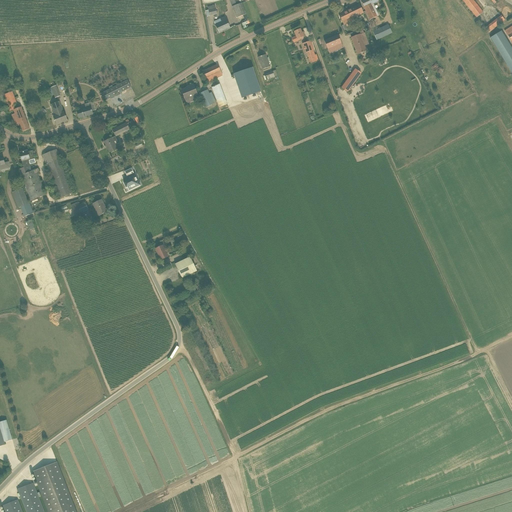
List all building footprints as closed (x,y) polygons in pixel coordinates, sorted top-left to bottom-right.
[(377,0),(364,0),(361,1),(363,7),(364,7),(370,20),(379,16),(376,11),(373,4),(378,1),(377,0)] [(462,0),(477,18),(483,12),(473,0),(462,0)] [(242,3),(240,4),(232,7),(236,18),(246,14),(242,3)] [(355,16),(356,16),(363,12),(359,4),(339,14),(343,23),(344,25),(354,20),(353,18),(356,17),(355,16)] [(496,19),(499,24),(505,20),(501,15),(496,19)] [(216,25),(219,32),(230,28),(225,17),(220,19),(221,22),(216,25)] [(294,43),(303,39),(302,37),(305,36),(303,32),(302,33),(300,29),(294,32),(296,36),(292,38),(294,43)] [(360,34),(351,37),(357,55),(366,51),(363,43),(368,42),(364,33),(360,34)] [(324,41),(328,49),(337,45),(338,49),(343,47),(341,43),(338,35),(324,41)] [(311,41),(303,44),(306,53),(314,50),(311,41)] [(258,57),(263,69),(270,67),(266,55),(258,57)] [(380,67),(388,63),(386,58),(378,62),(380,67)] [(202,72),(204,76),(207,82),(222,75),(217,65),(202,72)] [(261,92),(253,68),(234,74),(242,98),(261,92)] [(342,87),(348,92),(361,73),(355,69),(342,87)] [(264,74),(265,76),(266,80),(275,77),(273,71),(264,74)] [(100,94),(104,101),(131,87),(127,80),(100,94)] [(189,87),(182,90),(185,99),(193,96),(193,97),(198,96),(193,85),(189,86),(189,87)] [(220,85),(212,88),(219,108),(227,105),(220,85)] [(214,103),(208,90),(200,94),(206,107),(214,103)] [(14,104),(17,103),(13,91),(4,95),(10,111),(15,109),(14,104)] [(54,116),(57,124),(67,120),(64,112),(63,113),(62,110),(62,109),(59,102),(51,105),(54,113),(55,116),(54,116)] [(79,118),(93,114),(92,111),(96,110),(94,102),(85,104),(86,108),(77,111),(79,118)] [(14,110),(15,114),(19,125),(22,132),(30,129),(21,107),(19,108),(14,110)] [(112,130),(115,136),(116,137),(130,130),(126,123),(112,130)] [(118,148),(117,144),(119,143),(116,137),(115,136),(112,138),(104,142),(109,152),(118,148)] [(56,149),(43,155),(60,198),(73,193),(56,149)] [(34,158),(33,151),(28,152),(28,151),(20,153),(22,161),(28,159),(29,160),(32,160),(32,158),(34,158)] [(511,159),(508,152),(488,163),(511,205),(511,159)] [(4,163),(3,157),(0,157),(0,170),(10,168),(9,162),(4,163)] [(38,168),(36,169),(26,173),(23,168),(18,170),(20,176),(21,175),(31,200),(45,194),(37,173),(39,172),(38,168)] [(135,173),(134,173),(127,177),(124,178),(124,179),(126,181),(124,182),(126,187),(128,187),(129,190),(133,188),(131,185),(139,181),(135,173)] [(12,192),(18,208),(29,204),(23,188),(12,192)] [(99,216),(107,212),(103,205),(104,205),(102,200),(93,204),(99,216)] [(85,202),(80,205),(78,202),(71,205),(72,208),(77,218),(81,215),(80,213),(89,210),(85,202)] [(161,260),(168,256),(163,245),(155,249),(161,260)] [(190,257),(183,260),(175,264),(182,278),(197,271),(190,257)] [(207,276),(194,285),(198,291),(211,283),(207,276)] [(0,422),(0,427),(4,442),(12,440),(7,420),(0,422)] [(76,511),(57,462),(33,472),(48,511),(76,511)] [(44,511),(35,487),(33,483),(18,489),(26,511),(44,511)] [(4,511),(22,511),(18,500),(2,506),(4,511)]
